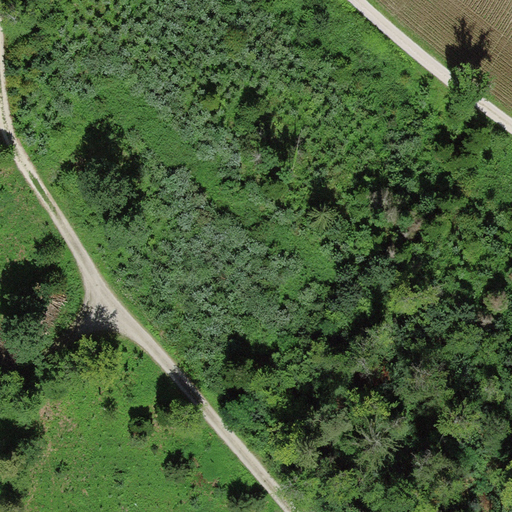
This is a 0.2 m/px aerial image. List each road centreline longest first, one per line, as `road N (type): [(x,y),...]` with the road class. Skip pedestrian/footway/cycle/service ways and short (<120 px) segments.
road 1 (track): [(300,511),(71,255),(0,131)]
road 2 (track): [(359,0),(511,124)]
